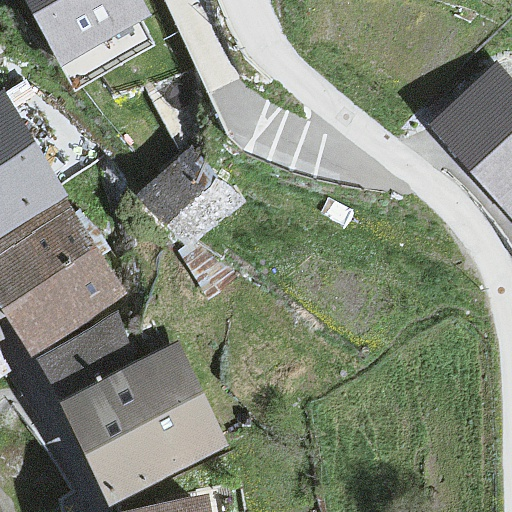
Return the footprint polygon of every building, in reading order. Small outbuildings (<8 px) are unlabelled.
[(140,1),(139,0),(26,0),(51,47),(140,1)] [(511,72),(495,53),(425,112),(511,215),(511,72)] [(0,99),(0,218),(52,189),(0,99)] [(184,153),(139,195),(188,246),(232,205),(184,153)] [(58,193),(0,228),(0,295),(24,335),(112,283),(58,193)] [(117,313),(41,349),(59,388),(137,356),(117,313)] [(137,356),(59,388),(101,490),(221,441),(180,339),(137,356)] [(203,511),(200,494),(104,511),(203,511)]
